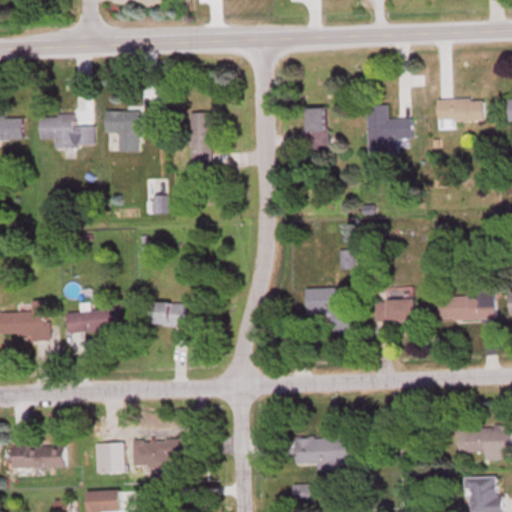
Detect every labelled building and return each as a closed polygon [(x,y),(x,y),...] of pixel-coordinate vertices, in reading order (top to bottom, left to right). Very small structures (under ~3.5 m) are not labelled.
[(457,120),(484,119),(484,97),(438,97),(438,127),(457,127),(457,120)] [(367,103),(368,153),(389,153),(389,137),(412,137),(412,117),(389,117),(389,103),(367,103)] [(305,107),(305,145),(328,145),(328,107),(305,107)] [(119,150),(141,150),(141,132),(155,132),(155,110),(106,109),(106,131),(119,131),(119,150)] [(213,111),(192,111),(192,168),(213,168),(213,111)] [(40,114),(40,138),(56,137),(56,145),(95,145),(95,124),(76,124),(76,113),(40,114)] [(23,115),(0,114),(0,138),(23,139),(23,115)] [(342,250),(342,268),(354,268),(354,250),(342,250)] [(332,310),(332,321),(337,321),(337,326),(343,326),(343,321),(351,321),(351,289),(311,289),(311,310),(332,310)] [(496,318),(496,289),(477,289),(477,295),(439,295),(439,318),(496,318)] [(51,340),(50,299),(32,300),(33,311),(1,312),(1,334),(32,334),(32,340),(51,340)] [(415,320),(415,299),(377,299),(377,320),(415,320)] [(187,302),(150,302),(150,325),(187,325),(187,302)] [(120,307),(67,311),(68,331),(122,328),(120,307)] [(511,423),(467,424),(468,451),(486,450),(486,458),(511,457),(511,423)] [(341,435),(296,436),(297,464),(365,462),(365,430),(341,431),(341,435)] [(190,438),(135,437),(135,464),(190,465),(190,438)] [(13,465),(66,465),(66,442),(13,442),(13,465)] [(505,511),(505,493),(499,493),(499,474),(466,475),(467,511),(505,511)] [(86,511),(121,510),(120,488),(86,489),(86,511)]
